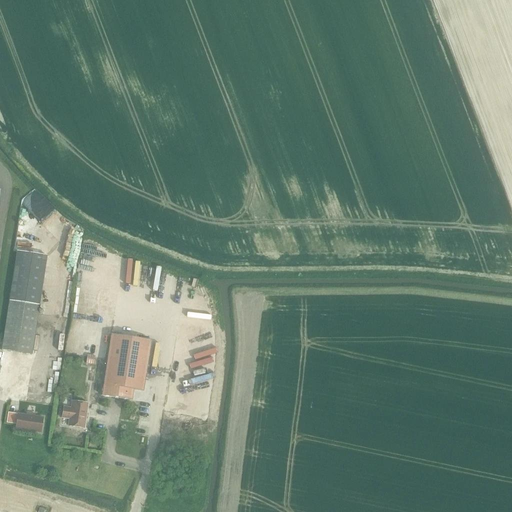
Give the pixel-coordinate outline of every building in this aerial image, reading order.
[(17,252),(9,301),(2,351),(31,355),(39,306),(47,256),(17,252)] [(142,391),(150,342),(111,336),(104,385),(103,385),(101,396),(132,401),(133,390),(142,391)] [(86,363),(94,365),(95,357),(87,356),(86,363)] [(84,429),(88,404),(72,402),(71,409),(63,407),(62,418),(69,419),(68,426),(84,429)] [(16,425),(17,414),(8,413),(6,423),(16,425)] [(41,433),(43,418),(34,417),(35,414),(26,413),(26,415),(17,414),(16,425),(15,429),(41,433)]
